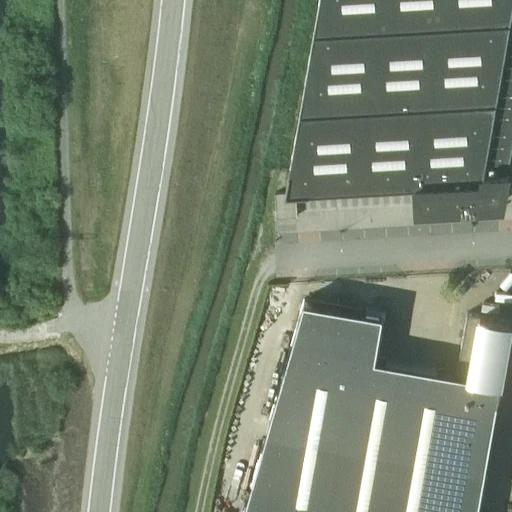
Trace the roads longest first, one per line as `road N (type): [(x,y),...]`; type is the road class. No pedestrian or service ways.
road 1 (unclassified): [(97,511),(171,0)]
road 2 (residential): [(511,250),(278,264)]
